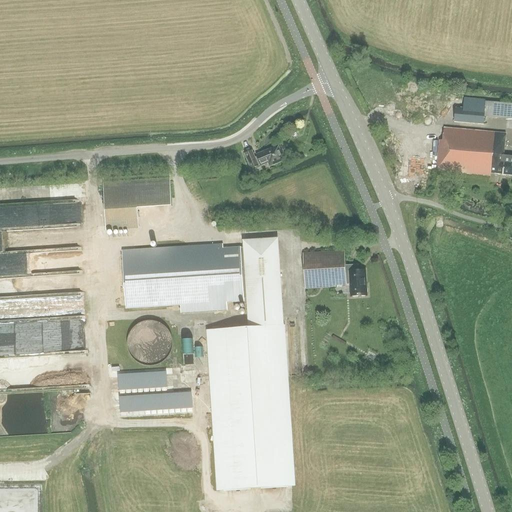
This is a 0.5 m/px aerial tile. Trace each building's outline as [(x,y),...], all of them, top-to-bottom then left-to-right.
[(511,119),(511,105),(485,103),(485,100),(464,98),(463,108),(460,108),(460,109),(456,108),(455,122),(483,125),(484,117),(508,119),(511,119)] [(511,156),(504,156),(506,134),(444,128),(443,141),(440,140),(437,170),(490,176),(490,173),(511,175),(511,156)] [(270,165),(283,160),(278,147),(256,156),(260,166),(269,162),(270,165)] [(251,169),(259,166),(255,157),(252,150),(244,154),(251,169)] [(106,235),(139,232),(137,210),(173,207),(171,181),(102,186),(106,235)] [(202,245),(123,250),(126,306),(180,302),(181,313),(192,312),(227,310),(226,294),(249,293),(251,322),(251,328),(210,330),(211,339),(220,491),(292,486),(293,486),(278,253),(278,241),(247,243),(247,247),(225,249),(224,244),(202,245)] [(303,254),(305,289),(336,287),(336,286),(341,286),(341,287),(350,287),(351,297),(353,297),(353,299),(366,298),(366,296),(368,296),(366,270),(357,271),(356,265),(345,266),(345,251),(303,254)] [(172,325),(138,324),(137,359),(171,360),(172,325)] [(185,344),(184,358),(194,359),(194,344),(185,344)] [(168,373),(119,375),(120,391),(169,389),(168,373)] [(121,413),(194,410),(193,394),(120,398),(121,413)]
